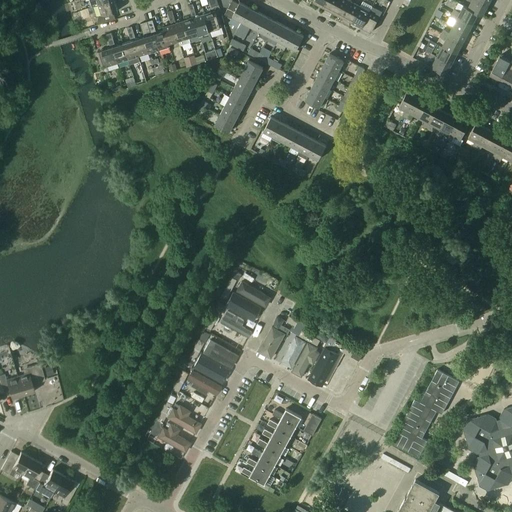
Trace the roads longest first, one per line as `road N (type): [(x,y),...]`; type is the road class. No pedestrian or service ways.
road 1 (residential): [(511,318),(373,354),(340,405),(247,362),(197,447)]
road 2 (residential): [(0,445),(9,429),(134,496)]
